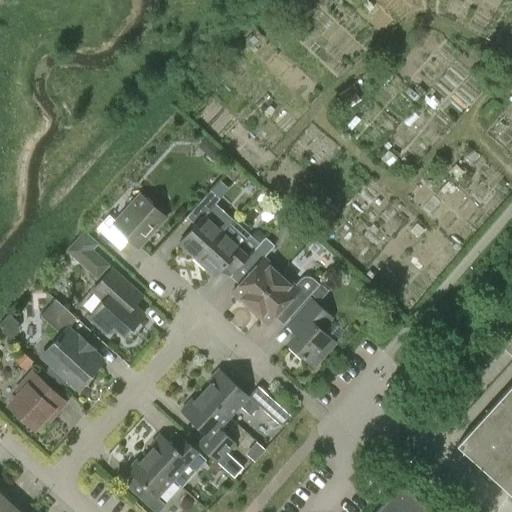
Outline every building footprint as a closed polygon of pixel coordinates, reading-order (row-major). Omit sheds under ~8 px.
[(371,69),(363,76),(370,83),(378,76),(371,69)] [(339,94),(347,108),(359,100),(351,86),(339,94)] [(206,154),(212,161),(220,153),(213,147),(206,154)] [(196,224),(178,244),(196,260),(223,231),(207,216),(222,199),(213,191),(189,217),(196,224)] [(108,215),(96,228),(116,247),(126,236),(137,247),(154,229),(164,217),(140,195),(116,221),(108,215)] [(242,266),(262,244),(261,243),(266,237),(258,230),(250,236),(233,220),(223,231),(196,260),(213,276),(231,256),(242,266)] [(95,283),(108,268),(76,239),(63,254),(95,283)] [(263,257),(231,292),(249,309),(281,273),(263,257)] [(124,336),(143,315),(133,306),(141,297),(111,270),(93,290),(104,300),(89,318),(106,333),(113,325),(124,336)] [(268,325),(300,290),(281,273),(249,309),(268,325)] [(328,291),(319,284),(310,294),(318,301),(328,291)] [(60,335),(41,355),(51,364),(47,369),(47,373),(58,382),(62,382),(66,377),(77,387),(101,361),(90,350),(92,348),(79,337),(78,339),(67,330),(76,319),(54,299),(39,316),(60,335)] [(319,329),(330,317),(311,300),(293,319),(302,327),(296,334),(287,343),(313,366),(334,342),(319,329)] [(23,371),(32,362),(21,351),(12,360),(23,371)] [(210,384),(208,385),(200,394),(228,419),(240,406),(250,415),(258,406),(218,369),(207,381),(210,384)] [(48,413),(51,416),(64,402),(32,373),(15,391),(19,394),(8,406),(33,429),(48,413)] [(511,383),(469,431),(456,445),(511,495),(511,496),(511,383)] [(226,452),(233,444),(228,439),(229,438),(218,429),(228,419),(200,394),(193,402),(190,399),(180,410),(207,434),(197,445),(212,459),(206,465),(211,470),(209,472),(212,474),(218,473),(221,471),(216,467),(219,465),(233,477),(242,467),(226,452)] [(290,416),(272,400),(263,410),(281,426),(290,416)] [(184,484),(191,476),(205,460),(188,444),(180,453),(159,434),(149,445),(152,449),(146,456),(171,480),(180,488),(184,484)] [(246,452),(255,459),(265,446),(256,439),(246,452)] [(156,497),(171,480),(146,456),(139,464),(136,460),(126,470),(147,489),(139,498),(154,511),(158,511),(164,505),(156,497)] [(430,511),(400,484),(374,511),(430,511)] [(0,511),(9,503),(0,494),(0,511)] [(0,511),(19,511),(9,503),(0,511)]
